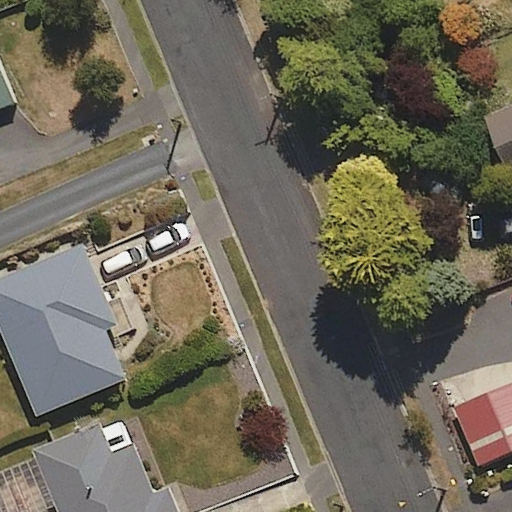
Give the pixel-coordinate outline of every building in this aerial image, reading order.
[(476,2),(447,21),(465,48),(494,28),(476,2)] [(0,109),(17,103),(0,61),(0,109)] [(511,108),(486,120),(511,178),(511,108)] [(117,324),(85,246),(0,279),(0,325),(37,415),(126,379),(106,329),(117,324)] [(511,454),(511,385),(455,408),(479,468),(511,454)] [(110,455),(100,429),(38,452),(60,511),(177,511),(168,487),(152,493),(134,446),(110,455)]
